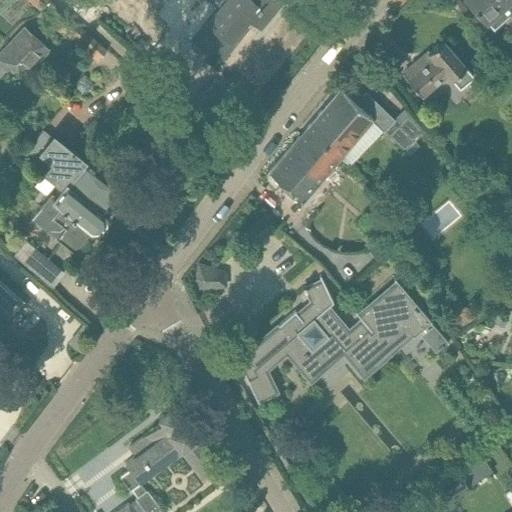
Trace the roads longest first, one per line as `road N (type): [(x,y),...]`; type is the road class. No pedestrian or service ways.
road 1 (tertiary): [(151,291),(382,0)]
road 2 (residential): [(284,511),(151,291)]
road 3 (tertiary): [(0,495),(151,291)]
